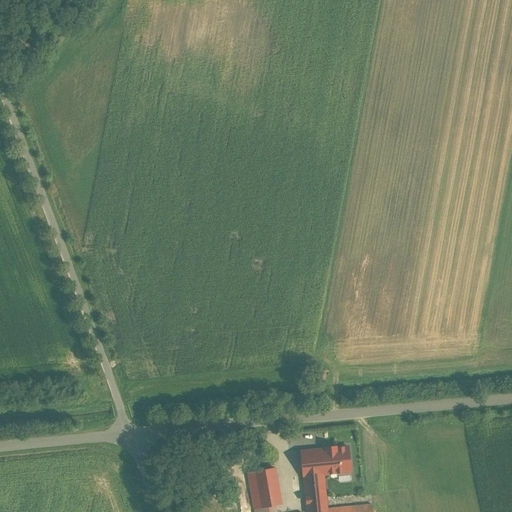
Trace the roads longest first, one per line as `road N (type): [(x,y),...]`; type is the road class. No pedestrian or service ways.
road 1 (unclassified): [(511,400),(130,437)]
road 2 (unclassified): [(130,437),(0,86)]
road 3 (unclassified): [(0,449),(130,437)]
